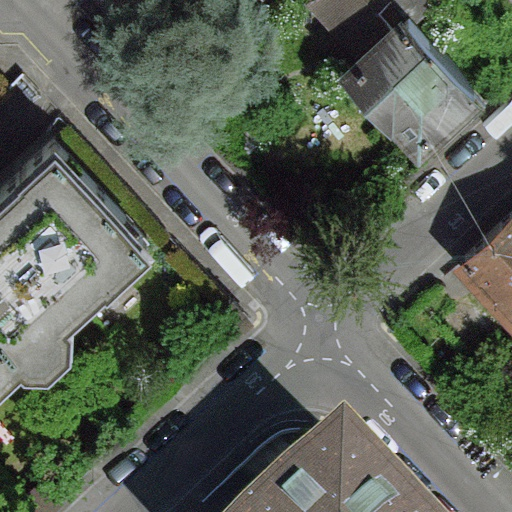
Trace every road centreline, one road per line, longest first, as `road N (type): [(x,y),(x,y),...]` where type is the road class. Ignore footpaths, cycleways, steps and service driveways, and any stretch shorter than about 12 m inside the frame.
road 1 (residential): [(332,335),(25,0)]
road 2 (residential): [(138,511),(332,335)]
road 3 (residential): [(332,335),(489,511)]
